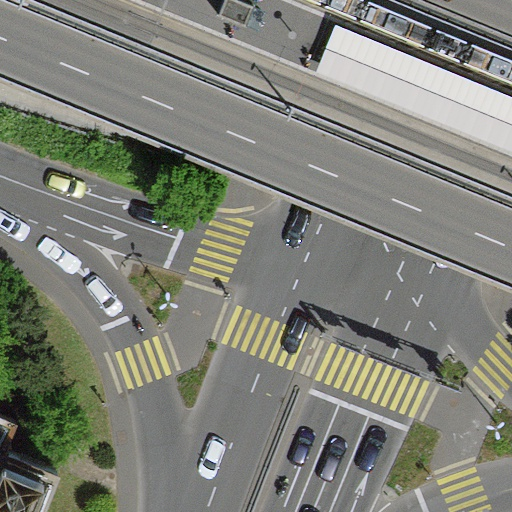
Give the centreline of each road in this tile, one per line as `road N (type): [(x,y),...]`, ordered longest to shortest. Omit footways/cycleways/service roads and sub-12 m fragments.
road 1 (primary): [(0,34),(511,246)]
road 2 (primary): [(0,190),(124,317),(174,455),(178,511)]
road 3 (primary): [(0,183),(219,250),(322,250)]
road 4 (primary): [(322,250),(209,511)]
road 5 (primary): [(308,511),(421,253)]
road 6 (primary): [(408,70),(322,250)]
road 7 (primary): [(421,253),(463,323),(511,377)]
road 8 (primary): [(408,70),(398,153),(410,208)]
